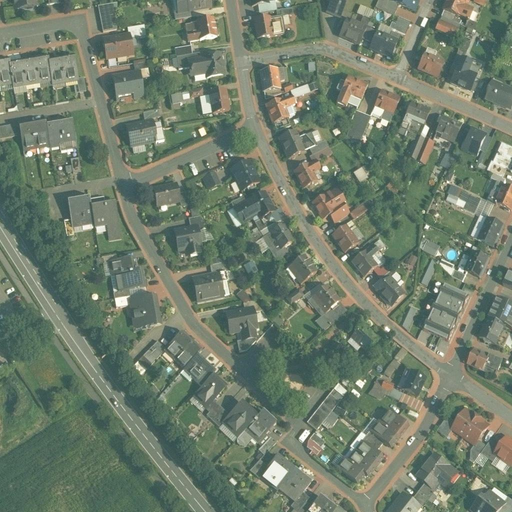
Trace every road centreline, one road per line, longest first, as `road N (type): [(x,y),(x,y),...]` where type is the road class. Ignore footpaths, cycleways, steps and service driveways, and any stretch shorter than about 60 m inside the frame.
road 1 (secondary): [(0,227),(104,386),(204,511)]
road 2 (residential): [(449,375),(355,293),(292,206),(254,129)]
road 3 (residential): [(12,27),(82,16),(120,180)]
road 4 (residential): [(120,180),(165,276),(232,360)]
road 5 (residential): [(239,63),(326,49),(399,79)]
road 6 (residential): [(449,375),(414,447),(362,505)]
road 7 (residential): [(511,241),(449,375)]
road 8 (residential): [(254,129),(120,180)]
road 9 (residential): [(399,79),(511,128)]
